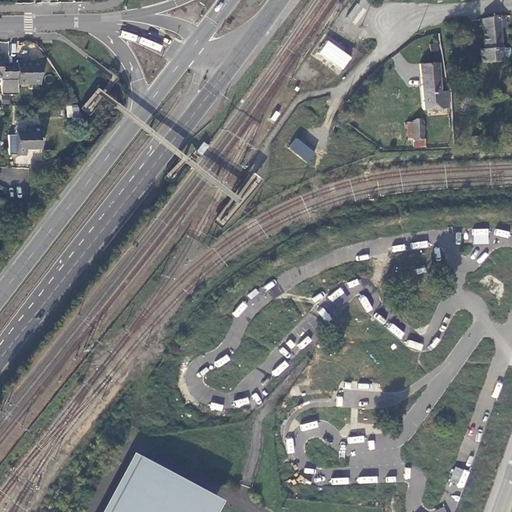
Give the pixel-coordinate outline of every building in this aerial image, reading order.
[(505,29),(504,16),(497,16),(481,19),(483,48),(479,48),(480,61),(509,60),(509,49),(502,49),(500,29),(505,29)] [(354,58),(328,41),(319,53),(344,71),(354,58)] [(9,96),(8,63),(0,63),(0,54),(0,78),(1,78),(1,96),(9,96)] [(15,62),(8,63),(9,96),(16,96),(16,84),(39,83),(38,60),(16,61),(15,62)] [(421,64),(424,110),(449,108),(448,91),(441,92),(438,63),(421,64)] [(458,99),(459,115),(466,115),(466,99),(458,99)] [(79,105),(66,105),(67,117),(79,116),(79,105)] [(424,146),(422,120),(412,120),(413,140),(413,146),(424,146)] [(16,154),(25,155),(25,149),(40,149),(39,126),(24,126),(15,126),(16,154)] [(287,149),(306,163),(313,154),(295,140),(287,149)] [(311,363),(312,387),(328,386),(332,386),(330,358),(310,360),(311,363)] [(200,511),(206,501),(134,463),(107,511),(200,511)] [(464,487),(469,471),(455,466),(449,482),(464,487)]
